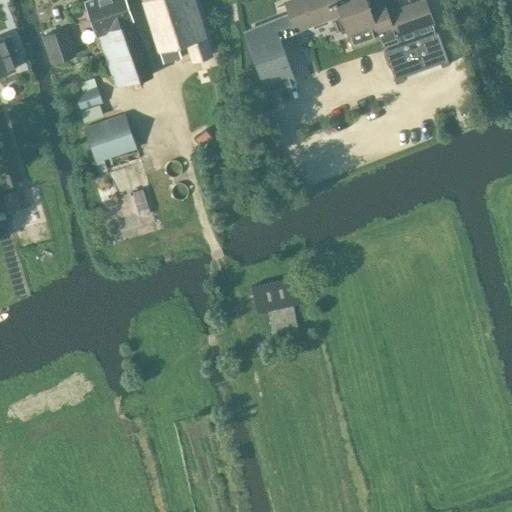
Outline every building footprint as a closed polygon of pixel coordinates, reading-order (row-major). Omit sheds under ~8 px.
[(133,21),(125,0),(84,0),(97,33),(99,33),(106,53),(117,49),(110,29),(133,21)] [(193,0),(143,0),(159,49),(176,43),(186,40),(192,59),(211,55),(193,0)] [(293,0),(284,3),(288,14),(243,30),(265,92),(295,82),(279,38),(294,32),(300,48),(325,39),(327,44),(343,39),(348,37),(352,46),(380,37),(395,83),(403,80),(402,76),(439,64),(441,68),(449,65),(426,0),(420,0),(387,12),(382,0),(372,0),(367,2),(365,0),(293,0)] [(152,74),(133,21),(110,29),(117,49),(106,53),(118,85),(152,74)] [(66,29),(44,37),(52,61),(74,54),(66,29)] [(0,73),(13,69),(9,59),(17,57),(10,38),(3,41),(2,40),(0,40),(0,73)] [(176,43),(159,49),(163,62),(164,64),(181,59),(180,56),(176,43)] [(97,87),(74,93),(80,109),(103,102),(97,87)] [(136,147),(124,113),(83,127),(95,161),(136,147)] [(213,138),(206,128),(194,137),(202,147),(213,138)] [(0,188),(17,184),(10,156),(0,158),(0,188)] [(304,300),(298,274),(250,285),(256,310),(304,300)] [(299,336),(294,305),(267,311),(274,342),(299,336)]
